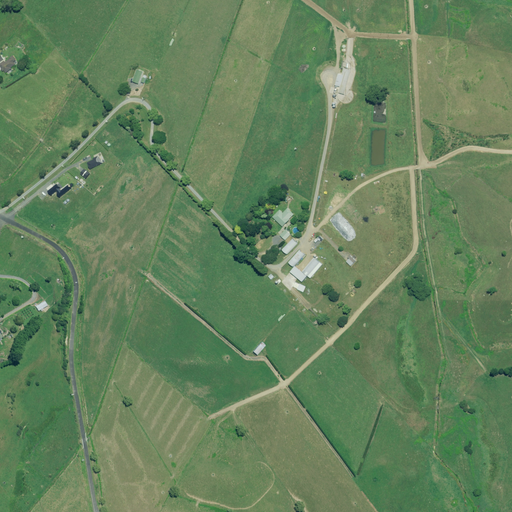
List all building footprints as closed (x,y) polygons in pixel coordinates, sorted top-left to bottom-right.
[(0,64),(0,67),(1,69),(1,70),(2,73),(4,71),(6,74),(11,70),(11,69),(15,66),(16,63),(15,60),(12,57),(9,59),(9,60),(5,63),(4,62),(0,64)] [(352,71),(345,69),(343,75),(340,74),(336,85),(341,87),(339,93),(345,94),(352,71)] [(143,72),(137,70),(132,82),(138,84),(143,72)] [(281,209),(274,217),(284,227),(296,214),(289,208),(284,212),(281,209)] [(286,230),(281,235),(286,240),(292,235),(286,230)] [(294,239),(283,250),(288,254),(298,243),(294,239)] [(300,250),(289,262),(294,267),(306,254),(300,250)] [(350,259),(347,262),(352,266),(357,261),(352,255),(349,258),(350,259)] [(308,276),(311,279),(323,264),(315,257),(303,272),(296,266),(291,272),(303,282),(308,276)] [(305,286),(299,283),(296,289),(302,292),(305,286)] [(46,306),(44,301),(35,307),(38,311),(40,310),(41,311),(43,310),(42,308),(46,306)] [(261,342),(253,352),(257,355),(265,346),(261,342)]
